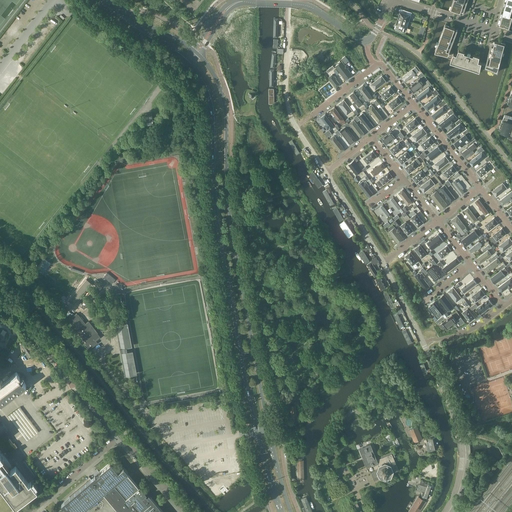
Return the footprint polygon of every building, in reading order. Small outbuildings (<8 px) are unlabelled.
[(502,7),(511,10),(511,3),(503,1),(502,7)] [(464,13),(465,8),(453,3),(451,9),(464,13)] [(500,12),(511,16),(511,10),(502,7),(500,12)] [(400,12),(398,18),(409,21),(412,12),(406,10),(405,13),(400,12)] [(498,18),(511,22),(511,18),(511,16),(500,12),(498,18)] [(409,21),(398,18),(396,24),(397,24),(401,25),(400,29),(406,31),(409,21)] [(509,27),(511,22),(498,18),(496,24),(509,27)] [(443,30),(456,35),(458,29),(445,25),(443,30)] [(441,36),(445,37),(454,41),(456,35),(443,30),(441,36)] [(454,41),(445,37),(441,36),(439,41),(452,46),(454,41)] [(492,40),(490,46),(503,49),(505,44),(492,40)] [(450,51),(452,46),(439,41),(437,47),(447,50),(450,51)] [(489,52),(502,55),(503,49),(490,46),(489,52)] [(447,50),(437,47),(435,52),(441,53),(440,56),(451,60),(454,53),(450,51),(447,50)] [(456,63),(459,64),(460,64),(465,51),(459,49),(457,54),(454,53),(451,60),(456,61),(456,63)] [(487,57),(500,61),(502,55),(489,52),(487,57)] [(480,69),(482,62),(479,61),(480,56),(474,54),(471,68),(480,71),(480,69)] [(489,64),(499,66),(500,61),(487,57),(486,63),(489,64)] [(346,80),(352,75),(341,61),(335,66),(346,80)] [(486,63),(482,62),(480,69),(491,72),(492,70),(498,72),(499,66),(489,64),(486,63)] [(267,86),(274,86),(276,68),(269,68),(267,86)] [(416,75),(412,70),(402,78),(406,83),(416,75)] [(332,74),(328,77),(336,87),(340,84),(332,74)] [(367,85),(371,91),(385,80),(381,74),(367,85)] [(424,85),(420,79),(410,88),(414,93),(424,85)] [(366,103),(372,98),(361,84),(355,89),(366,103)] [(394,92),(390,87),(377,97),(381,103),(394,92)] [(511,87),(511,90),(508,100),(502,118),(499,128),(511,144),(511,87)] [(421,102),(432,93),(428,88),(417,96),(421,102)] [(358,107),(363,104),(353,91),(348,95),(358,107)] [(442,101),(438,95),(424,106),(429,111),(442,101)] [(402,102),(398,96),(384,107),(388,112),(402,102)] [(346,118),(352,114),(341,100),(335,104),(346,118)] [(372,105),(367,109),(369,111),(378,123),(383,119),(372,105)] [(450,110),(445,105),(432,115),(436,121),(450,110)] [(340,124),(345,120),(334,106),(329,110),(340,124)] [(151,112),(145,113),(147,125),(153,124),(151,112)] [(363,113),(358,117),(360,119),(369,131),(373,127),(363,113)] [(457,120),(453,114),(439,125),(444,130),(457,120)] [(326,134),(332,129),(321,115),(315,120),(326,134)] [(419,124),(415,118),(406,126),(410,132),(419,124)] [(354,120),(349,124),(360,138),(365,134),(354,120)] [(465,129),(460,124),(447,134),(451,139),(465,129)] [(345,127),(340,131),(350,145),(355,142),(345,127)] [(427,133),(422,128),(412,136),(416,142),(427,133)] [(395,138),(390,132),(383,138),(387,144),(395,138)] [(472,138),(468,133),(454,143),(459,149),(472,138)] [(334,135),(328,140),(339,154),(345,149),(334,135)] [(434,142),(430,137),(420,145),(424,151),(434,142)] [(404,147),(399,142),(391,149),(395,154),(404,147)] [(476,147),(474,144),(462,153),(466,158),(474,152),(472,150),(476,147)] [(442,152),(437,146),(427,155),(431,160),(442,152)] [(411,157),(407,151),(398,158),(402,164),(411,157)] [(362,159),(367,165),(377,157),(372,152),(362,159)] [(487,157),(483,152),(469,162),(474,168),(487,157)] [(449,161),(445,156),(434,164),(438,170),(449,161)] [(359,178),(365,174),(354,160),(348,164),(359,178)] [(419,166),(414,161),(405,168),(410,173),(419,166)] [(495,167),(490,161),(477,171),(481,177),(495,167)] [(370,170),(375,176),(385,168),(381,162),(370,170)] [(457,172),(453,166),(440,176),(444,182),(457,172)] [(426,176),(422,170),(413,177),(417,183),(426,176)] [(319,189),(323,186),(312,171),(308,174),(319,189)] [(379,179),(383,185),(393,177),(389,172),(379,179)] [(457,178),(452,183),(460,194),(466,190),(457,178)] [(435,184),(430,179),(420,187),(424,192),(435,184)] [(510,186),(506,181),(492,191),(497,197),(510,186)] [(362,183),(357,188),(367,202),(373,198),(362,183)] [(446,184),(441,188),(451,202),(457,197),(446,184)] [(408,207),(414,203),(403,189),(397,193),(408,207)] [(330,206),(334,203),(326,190),(322,192),(330,206)] [(511,199),(511,191),(500,201),(504,206),(511,199)] [(436,192),(430,197),(431,198),(440,210),(446,206),(436,192)] [(401,208),(393,198),(388,202),(395,212),(401,208)] [(484,217),(490,212),(479,199),(474,203),(484,217)] [(384,221),(390,216),(382,204),(376,209),(384,221)] [(473,225),(479,220),(468,206),(462,211),(473,225)] [(339,222),(344,220),(337,207),(333,210),(339,222)] [(424,223),(414,209),(408,214),(418,227),(424,223)] [(464,232),(469,228),(459,215),(453,219),(464,232)] [(414,230),(404,217),(397,222),(408,235),(414,230)] [(498,223),(494,218),(484,225),(488,231),(498,223)] [(351,239),(355,236),(345,220),(340,223),(351,239)] [(404,238),(393,225),(387,230),(398,243),(404,238)] [(506,234),(501,228),(493,235),(497,241),(506,234)] [(466,246),(479,235),(475,230),(461,240),(466,246)] [(430,251),(443,241),(438,234),(425,245),(430,251)] [(359,250),(362,247),(356,237),(352,239),(359,250)] [(511,244),(511,242),(509,238),(499,246),(503,252),(511,244)] [(473,255),(486,245),(482,239),(469,250),(473,255)] [(431,258),(420,244),(414,249),(424,263),(431,258)] [(438,261),(451,251),(446,245),(433,255),(438,261)] [(480,265),(494,254),(489,249),(476,259),(480,265)] [(366,265),(371,261),(364,250),(358,253),(366,265)] [(511,259),(511,250),(503,258),(507,263),(511,259)] [(421,266),(410,252),(405,257),(415,270),(421,266)] [(446,273),(459,263),(456,258),(442,269),(446,273)] [(488,274),(501,264),(497,258),(483,269),(488,274)] [(50,263),(44,259),(36,268),(43,273),(50,263)] [(375,277),(379,275),(372,263),(368,266),(375,277)] [(442,277),(432,263),(425,268),(436,282),(442,277)] [(491,278),(495,283),(505,276),(501,270),(491,278)] [(432,285),(421,271),(415,276),(425,290),(432,285)] [(115,279),(107,272),(103,277),(112,283),(115,279)] [(382,291),(386,289),(380,277),(376,279),(382,291)] [(479,286),(472,277),(466,281),(474,290),(479,286)] [(499,288),(502,292),(511,284),(511,279),(511,278),(499,288)] [(104,284),(100,281),(80,306),(84,309),(104,284)] [(453,287),(448,292),(458,305),(464,301),(453,287)] [(485,294),(480,288),(467,298),(472,305),(485,294)] [(390,307),(393,306),(387,291),(384,293),(390,307)] [(444,295),(438,299),(442,304),(443,305),(449,312),(454,308),(444,295)] [(493,304),(488,298),(475,309),(479,314),(493,304)] [(433,301),(428,306),(439,319),(444,315),(433,301)] [(404,312),(401,305),(396,308),(399,314),(404,312)] [(469,323),(475,319),(464,305),(459,310),(469,323)] [(97,343),(96,341),(100,337),(88,321),(85,324),(76,313),(74,315),(70,318),(69,319),(80,333),(78,334),(90,349),(97,343)] [(401,331),(405,329),(397,314),(393,315),(401,331)] [(441,324),(446,330),(457,322),(452,315),(441,324)] [(121,348),(126,347),(131,346),(127,322),(116,324),(121,348)] [(409,346),(412,344),(405,331),(402,332),(409,346)] [(416,361),(420,359),(413,345),(409,347),(416,361)] [(132,350),(127,351),(121,352),(126,376),(137,374),(132,350)] [(426,380),(430,378),(423,364),(419,365),(426,380)] [(0,486),(15,506),(16,505),(37,489),(35,486),(37,485),(36,484),(33,480),(33,479),(31,481),(28,483),(27,481),(26,479),(15,465),(14,467),(8,460),(7,458),(5,455),(7,454),(17,446),(15,443),(14,442),(13,443),(12,441),(8,436),(9,435),(8,434),(7,432),(0,436),(0,403),(9,397),(11,396),(26,384),(23,382),(23,381),(22,380),(21,378),(20,377),(17,372),(16,372),(0,384),(0,486)] [(18,409),(8,416),(13,423),(14,424),(22,434),(23,436),(26,440),(39,431),(20,407),(19,407),(18,409)] [(294,424),(294,420),(289,420),(283,423),(285,430),(289,429),(287,424),(288,423),(294,424)] [(416,426),(409,429),(414,442),(421,439),(416,426)] [(438,446),(436,436),(434,436),(433,435),(430,435),(430,437),(428,438),(428,441),(427,441),(426,443),(427,450),(429,451),(435,450),(434,447),(438,446)] [(370,445),(360,449),(362,456),(367,467),(368,466),(376,463),(377,462),(372,450),(370,445)] [(375,470),(371,472),(374,480),(385,476),(386,479),(391,476),(393,472),(399,470),(393,457),(391,453),(377,459),(379,463),(373,466),(375,470)] [(61,511),(59,511),(80,511),(87,507),(87,506),(102,494),(103,493),(104,492),(106,490),(125,511),(127,511),(135,506),(137,509),(138,510),(138,511),(139,511),(163,511),(149,495),(143,499),(142,497),(143,496),(146,494),(139,486),(138,486),(137,485),(127,473),(128,472),(123,467),(119,470),(118,471),(114,467),(110,462),(109,462),(110,462),(99,471),(100,473),(96,476),(95,475),(91,478),(89,476),(91,478),(90,479),(61,503),(65,508),(64,508),(63,509),(61,511)] [(417,499),(408,511),(418,511),(425,501),(424,500),(426,497),(429,498),(433,486),(428,484),(424,482),(423,485),(419,484),(417,490),(422,492),(421,495),(422,496),(421,498),(419,497),(417,499)] [(306,511),(314,511),(306,496),(300,499),(306,511)] [(361,511),(357,503),(353,505),(356,511),(361,511)]
